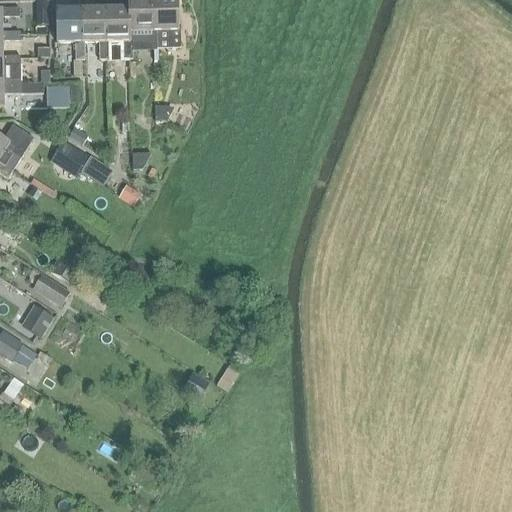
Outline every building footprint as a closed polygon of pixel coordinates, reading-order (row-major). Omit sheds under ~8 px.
[(131,45),(132,52),(155,52),(155,50),(155,35),(153,35),(151,0),(129,0),(127,0),(128,10),(128,45),(131,45)] [(176,0),(151,0),(153,35),(155,35),(155,50),(179,50),(179,31),(177,31),(176,0)] [(48,3),(35,3),(35,28),(48,27),(48,3)] [(0,36),(2,37),(2,33),(1,33),(1,18),(19,18),(19,9),(0,9),(0,36)] [(80,46),(83,46),(83,44),(98,44),(98,62),(107,61),(107,45),(104,45),(104,10),(79,11),(80,46)] [(128,10),(104,10),(104,45),(107,45),(107,61),(107,63),(129,63),(129,60),(132,60),(132,52),(131,45),(128,45),(128,10)] [(84,62),(83,46),(80,46),(79,11),(55,11),(56,45),(74,44),(74,62),(72,62),(73,79),(81,78),(80,62),(84,62)] [(19,33),(2,33),(2,37),(0,36),(0,60),(2,60),(2,58),(1,43),(19,42),(19,33)] [(40,49),(40,59),(48,59),(48,49),(40,49)] [(0,60),(0,85),(3,85),(3,82),(19,82),(19,57),(2,58),(2,60),(0,60)] [(48,72),(39,72),(39,84),(48,84),(48,72)] [(0,110),(3,110),(2,95),(42,94),(42,84),(19,85),(19,82),(3,82),(3,85),(0,85),(0,110)] [(63,86),(64,105),(80,105),(79,85),(63,86)] [(173,109),(154,107),(154,123),(166,123),(173,109)] [(0,165),(4,168),(12,156),(20,161),(33,140),(12,126),(2,141),(0,140),(0,165)] [(67,138),(81,147),(87,137),(73,128),(67,138)] [(62,142),(53,158),(79,174),(88,159),(62,142)] [(131,172),(131,142),(120,142),(120,172),(131,172)] [(149,155),(131,155),(132,171),(141,171),(149,155)] [(12,173),(4,168),(0,165),(0,176),(6,181),(12,173)] [(34,203),(41,194),(32,188),(26,196),(34,203)] [(139,198),(125,189),(119,199),(133,208),(139,198)] [(57,260),(79,273),(87,260),(66,246),(57,260)] [(57,260),(49,273),(70,286),(79,273),(57,260)] [(32,292),(59,309),(69,294),(42,276),(32,292)] [(33,306),(20,327),(40,340),(53,319),(33,306)] [(22,345),(2,332),(0,334),(0,355),(11,363),(22,345)] [(11,401),(1,395),(0,395),(0,411),(3,414),(11,401)]
